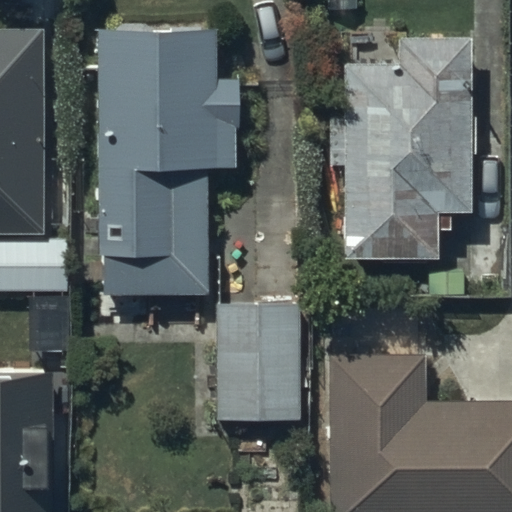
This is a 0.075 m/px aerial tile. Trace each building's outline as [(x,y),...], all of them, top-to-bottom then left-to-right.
[(42,32),(0,31),(0,231),(42,232),(42,32)] [(214,32),(95,32),(96,256),(103,256),(103,295),(204,295),(204,169),(231,169),(231,127),(237,127),(237,80),(214,80),(214,32)] [(467,212),(466,38),(397,38),(398,63),(342,63),(342,115),(329,115),(329,167),(342,167),(342,256),(435,256),(435,212),(467,212)] [(65,240),(0,240),(0,288),(65,288),(65,240)] [(297,304),(214,304),(214,420),(297,420),(297,395),(309,395),(309,367),(298,367),(297,304)] [(423,354),(329,354),(329,511),(511,511),(511,401),(423,402),(423,354)] [(52,511),(50,372),(0,373),(0,511),(52,511)]
